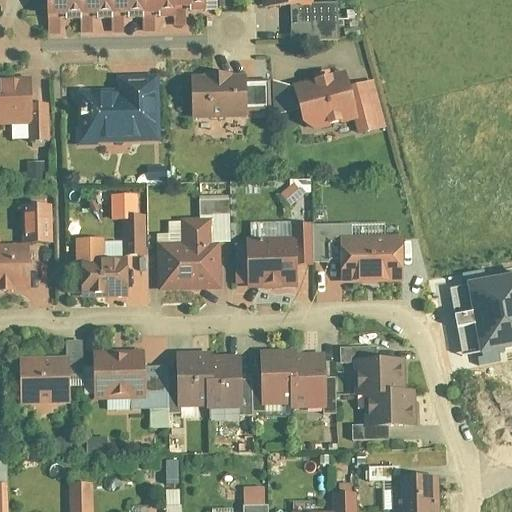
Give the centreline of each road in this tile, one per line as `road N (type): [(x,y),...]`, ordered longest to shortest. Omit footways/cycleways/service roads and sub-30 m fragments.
road 1 (residential): [(466,485),(424,338),(395,318),(0,328)]
road 2 (residential): [(0,48),(235,44)]
